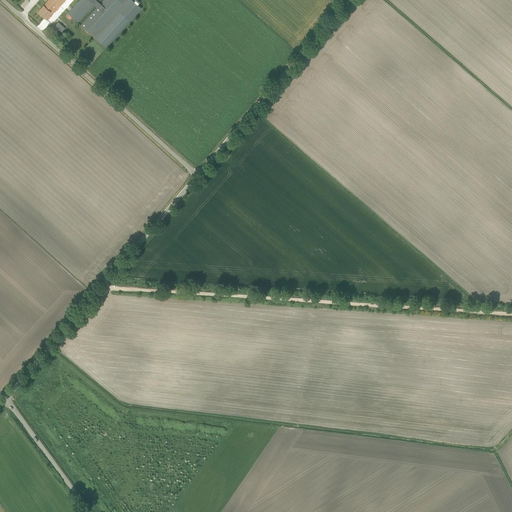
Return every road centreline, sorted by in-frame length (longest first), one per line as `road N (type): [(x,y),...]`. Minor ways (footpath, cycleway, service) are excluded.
road 1 (track): [(511,314),(102,287)]
road 2 (unclassified): [(4,399),(197,175)]
road 3 (unclassified): [(197,175),(2,0)]
road 4 (unclassified): [(197,175),(348,0)]
road 5 (unclassified): [(87,511),(4,399)]
